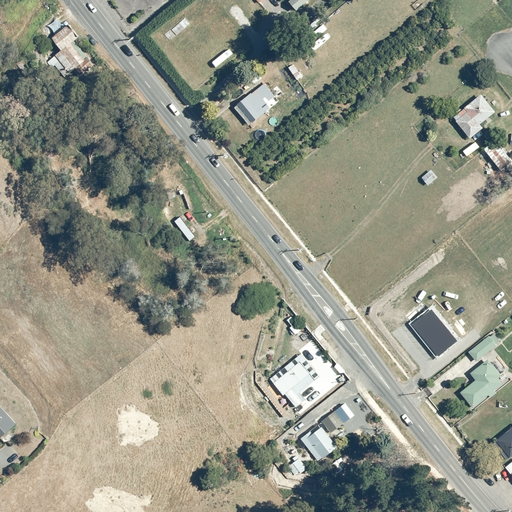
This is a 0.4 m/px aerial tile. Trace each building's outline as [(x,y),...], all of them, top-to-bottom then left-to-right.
[(290,0),(288,3),(296,11),(308,0),(290,0)] [(99,65),(75,40),(80,36),(70,25),(68,26),(59,17),(51,24),(58,32),(52,37),(64,49),(52,60),(57,65),(59,63),(72,76),(80,68),(87,75),(99,65)] [(263,82),(245,97),(233,107),(248,125),(278,101),(263,82)] [(480,95),(465,107),(452,118),(458,125),(469,138),(481,128),(478,125),(493,112),(480,95)] [(501,172),(511,162),(511,160),(495,141),(483,151),(501,172)] [(483,362),(469,374),(475,381),(459,393),(471,408),(487,395),(489,397),(494,394),(492,391),(501,384),(496,377),(498,376),(504,371),(496,361),(491,365),(487,360),(485,361),(482,356),(499,342),(492,332),(467,352),(475,362),(479,358),(483,362)] [(283,396),(285,395),(295,407),(305,399),(299,393),(319,376),(301,353),(280,370),(269,379),(283,396)] [(0,436),(14,424),(0,408),(0,436)] [(323,429),(324,428),(325,426),(330,433),(343,423),(334,410),(318,423),(295,440),(302,449),(307,446),(318,460),(336,446),(323,429)] [(511,454),(511,426),(492,442),(505,460),(511,454)] [(333,465),(339,473),(364,453),(357,445),(333,465)] [(288,466),(295,474),(299,472),(300,473),(307,467),(299,458),(288,466)]
